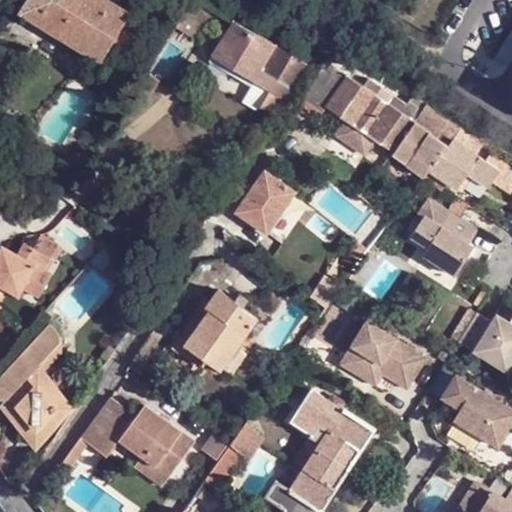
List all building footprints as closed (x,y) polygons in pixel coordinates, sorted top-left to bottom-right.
[(109,0),(30,0),(22,13),(87,52),(102,62),(110,47),(136,63),(157,26),(130,12),(109,0)] [(195,34),(211,5),(201,0),(192,0),(179,24),(195,34)] [(174,25),(181,14),(171,8),(164,20),(174,25)] [(275,121),(308,63),(232,20),(214,53),(268,84),(255,107),(275,121)] [(338,68),(326,62),(301,103),(298,105),(308,112),(338,68)] [(406,164),(422,176),(424,175),(465,123),(415,94),(407,105),(372,78),(366,85),(338,68),(308,112),(321,120),(329,106),(396,150),(394,152),(408,161),(406,164)] [(163,79),(151,71),(140,92),(151,98),(163,79)] [(6,130),(13,131),(17,128),(18,123),(16,118),(12,116),(9,116),(4,119),(3,122),(3,125),(6,130)] [(488,138),(465,123),(424,175),(445,188),(450,181),(461,187),(470,172),(491,186),(502,168),(478,153),(488,138)] [(296,188),(266,167),(237,207),(267,228),(296,188)] [(419,222),(433,200),(427,196),(414,218),(419,222)] [(478,227),(433,200),(419,222),(411,235),(428,245),(424,253),(456,273),(474,245),(469,242),(478,227)] [(62,244),(46,234),(38,245),(54,255),(62,244)] [(0,297),(8,288),(10,289),(16,281),(24,285),(39,295),(54,273),(46,269),(54,255),(38,245),(30,241),(21,252),(16,249),(4,265),(0,262),(0,297)] [(17,294),(24,285),(16,281),(10,289),(17,294)] [(259,310),(220,283),(208,303),(211,305),(188,342),(208,354),(223,364),(259,310)] [(163,348),(188,342),(211,305),(208,303),(198,297),(163,348)] [(474,315),(458,343),(504,373),(511,360),(511,318),(509,324),(495,315),(489,324),(474,315)] [(60,331),(48,317),(0,369),(0,394),(3,395),(0,398),(0,402),(34,445),(74,402),(46,364),(60,348),(60,331)] [(368,323),(343,364),(370,380),(372,382),(373,382),(375,382),(377,381),(379,381),(379,380),(385,372),(412,389),(430,360),(368,323)] [(136,367),(143,359),(161,331),(155,326),(129,362),(131,363),(136,367)] [(188,342),(163,348),(197,371),(208,354),(188,342)] [(143,359),(136,367),(154,379),(158,371),(143,359)] [(511,421),(511,412),(454,377),(440,399),(448,418),(496,449),(511,421)] [(314,452),(342,470),(345,472),(347,470),(354,469),(358,465),(360,459),(357,453),(373,429),(342,409),(341,410),(307,388),(293,409),(295,410),(289,419),(290,420),(287,424),(299,432),(302,427),(308,431),(307,433),(315,438),(306,450),(312,455),(314,452)] [(88,443),(103,455),(118,436),(137,451),(165,472),(193,435),(144,399),(133,415),(109,396),(80,437),(88,443)] [(248,416),(252,410),(240,402),(224,423),(236,433),(248,416)] [(235,435),(228,445),(241,457),(245,460),(257,443),(267,428),(248,416),(236,433),(235,435)] [(205,442),(222,453),(228,445),(235,435),(219,423),(205,442)] [(80,437),(78,435),(59,462),(69,470),(88,443),(80,437)] [(228,445),(222,453),(215,465),(227,476),(241,457),(228,445)] [(165,472),(137,451),(130,460),(158,482),(165,472)] [(312,455),(300,472),(299,472),(288,490),(273,481),(262,497),(281,509),(278,511),(320,511),(317,510),(342,470),(314,452),(312,455)] [(225,480),(227,476),(215,465),(203,481),(219,496),(229,484),(225,480)] [(511,511),(511,490),(510,489),(505,499),(477,481),(457,511),(511,511)]
